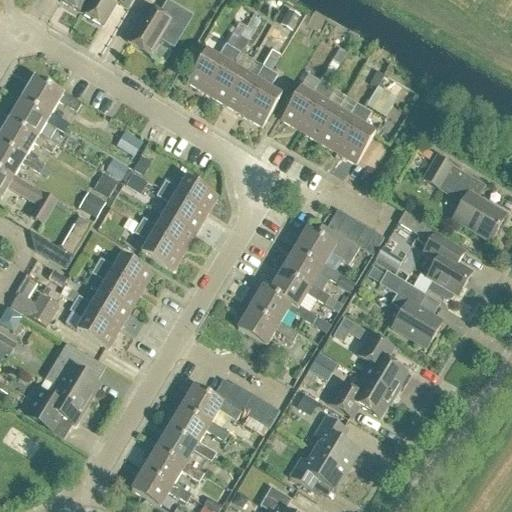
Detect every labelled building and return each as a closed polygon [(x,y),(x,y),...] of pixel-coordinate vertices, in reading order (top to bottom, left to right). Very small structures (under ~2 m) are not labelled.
[(61,0),(59,5),(79,16),(81,17),(90,0),(61,0)] [(90,0),(81,17),(82,18),(101,30),(115,6),(126,13),(133,0),(90,0)] [(148,58),(169,24),(147,10),(126,45),(148,58)] [(292,34),(300,20),(288,13),(280,28),(292,34)] [(217,23),(207,46),(219,51),(229,28),(217,23)] [(205,97),(232,52),(240,39),(232,35),(217,61),(205,54),(186,86),(205,97)] [(240,39),(232,52),(205,97),(224,109),(243,77),(232,70),(248,44),(240,39)] [(262,70),(270,74),(279,59),(271,54),(262,70)] [(243,77),(224,109),(243,120),(270,74),(262,70),(254,83),(243,77)] [(270,74),(243,120),(261,131),(281,99),(269,92),(277,79),(270,74)] [(377,75),(369,88),(376,92),(377,91),(384,79),(377,75)] [(50,120),(51,118),(58,106),(76,116),(81,108),(62,97),(61,99),(33,82),(21,103),(50,120)] [(299,135),(326,89),(319,85),(311,99),(299,92),(280,124),(299,135)] [(334,94),(326,89),(299,135),(317,146),(337,114),(326,108),(334,94)] [(376,92),(366,109),(385,121),(396,102),(377,91),(376,92)] [(50,120),(21,103),(9,124),(37,141),(39,139),(46,126),(63,137),(68,128),(51,118),(50,120)] [(337,114),(317,146),(336,158),(364,112),(356,107),(348,121),(337,114)] [(371,116),(364,112),(336,158),(355,169),(374,137),(363,130),(371,116)] [(0,146),(25,161),(26,159),(34,147),(51,157),(56,149),(39,139),(37,141),(9,124),(0,138),(0,146)] [(125,135),(116,150),(134,161),(143,146),(125,135)] [(25,161),(0,146),(0,174),(13,182),(14,180),(21,167),(39,178),(39,177),(46,181),(51,174),(26,159),(25,161)] [(150,166),(140,160),(132,175),(142,181),(150,166)] [(485,190),(462,177),(436,161),(422,184),(461,207),(451,223),(489,246),(505,219),(478,202),(485,190)] [(113,162),(105,175),(121,185),(129,171),(113,162)] [(13,182),(0,174),(0,202),(0,203),(7,192),(34,209),(28,220),(42,229),(57,205),(14,180),(13,182)] [(147,188),(132,178),(125,190),(140,200),(147,188)] [(108,201),(116,187),(106,181),(97,195),(108,201)] [(165,185),(160,192),(206,219),(217,200),(185,181),(178,193),(165,185)] [(206,219),(160,192),(156,200),(169,208),(163,219),(195,238),(206,219)] [(87,196),(78,212),(96,223),(106,207),(87,196)] [(336,237),(347,219),(337,214),(326,232),(336,237)] [(471,276),(457,268),(465,255),(433,236),(433,237),(423,231),(425,228),(404,216),(397,228),(418,241),(416,244),(425,249),(420,258),(435,267),(426,282),(432,286),(427,294),(445,304),(451,303),(454,299),(457,300),(471,276)] [(142,222),(138,230),(184,257),(195,238),(163,219),(156,230),(142,222)] [(356,225),(347,219),(336,237),(345,243),(356,225)] [(79,220),(61,249),(62,253),(73,260),(92,228),(79,220)] [(129,224),(124,231),(133,237),(138,230),(129,224)] [(364,230),(356,225),(345,243),(354,248),(364,230)] [(321,229),(315,239),(306,233),(293,254),(322,271),(323,269),(330,257),(348,268),(358,251),(321,229)] [(184,257),(138,230),(133,237),(147,245),(140,257),(172,276),(184,257)] [(364,230),(354,248),(363,253),(373,236),(364,230)] [(34,255),(65,274),(73,260),(62,253),(61,249),(56,251),(29,235),(34,255)] [(373,236),(363,253),(372,259),(383,241),(373,236)] [(374,266),(394,278),(402,264),(389,257),(391,253),(384,249),(374,266)] [(322,271),(293,254),(281,275),(309,292),(311,290),(318,277),(336,288),(341,280),(323,269),(322,271)] [(100,262),(95,270),(141,297),(152,278),(120,259),(113,271),(100,262)] [(141,297),(95,270),(91,278),(104,286),(98,297),(130,316),(141,297)] [(372,272),(366,282),(377,288),(383,279),(372,272)] [(281,275),(269,295),(269,296),(297,313),(299,310),(306,298),(324,308),(328,301),(328,300),(311,290),(309,292),(281,275)] [(426,299),(403,286),(386,276),(378,289),(395,299),(390,308),(401,315),(391,332),(425,353),(442,325),(418,311),(426,299)] [(342,279),(336,290),(349,298),(355,287),(342,279)] [(262,291),(249,312),(278,329),(279,327),(287,314),(311,329),(316,321),(299,310),(297,313),(269,296),(269,295),(262,291)] [(130,316),(98,297),(91,308),(78,300),(73,307),(119,335),(130,316)] [(28,321),(37,326),(46,331),(58,311),(55,309),(49,305),(46,304),(39,300),(35,308),(18,298),(11,310),(28,320),(28,321)] [(328,301),(324,308),(330,312),(334,305),(328,301)] [(119,335),(73,307),(69,315),(82,323),(75,334),(107,353),(119,335)] [(278,329),(249,312),(237,333),(265,350),(274,335),(292,346),(297,337),(279,327),(278,329)] [(316,321),(311,329),(316,332),(321,323),(316,321)] [(347,341),(354,327),(343,321),(335,334),(347,341)] [(0,337),(0,356),(8,361),(17,348),(0,337)] [(362,381),(393,400),(406,377),(386,364),(393,352),(369,338),(356,359),(370,367),(362,381)] [(86,366),(64,352),(44,384),(55,390),(55,389),(87,409),(100,388),(79,376),(86,366)] [(308,374),(324,384),(334,367),(318,357),(308,374)] [(291,363),(273,379),(286,394),(304,377),(291,363)] [(393,400),(362,381),(353,395),(340,387),(327,408),(351,422),(358,410),(379,422),(393,400)] [(222,405),(233,387),(232,389),(222,383),(212,401),(221,407),(222,405)] [(242,393),(233,387),(222,405),(231,411),(242,393)] [(75,429),(87,409),(55,389),(55,390),(48,401),(38,394),(23,420),(53,438),(62,422),(75,429)] [(209,429),(211,426),(218,414),(236,425),(241,417),(223,406),(222,408),(193,391),(181,411),(209,429)] [(242,393),(231,411),(240,416),(251,398),(242,393)] [(251,398),(240,416),(249,422),(260,403),(251,398)] [(310,420),(318,407),(304,399),(296,412),(310,420)] [(269,409),(260,403),(249,422),(259,427),(269,409)] [(269,409),(259,427),(268,433),(279,415),(269,409)] [(181,411),(168,432),(197,449),(198,447),(205,435),(223,446),(228,437),(211,426),(209,429),(181,411)] [(313,455),(347,475),(359,455),(341,444),(347,434),(325,421),(314,440),(320,444),(313,455)] [(255,426),(247,440),(261,448),(269,434),(255,426)] [(168,432),(156,453),(184,470),(186,467),(193,455),(211,466),(216,458),(198,447),(197,449),(168,432)] [(184,470),(156,453),(143,473),(172,490),(173,488),(181,475),(198,486),(204,478),(186,467),(184,470)] [(347,475),(313,455),(307,465),(301,462),(289,481),(311,494),(317,484),(335,495),(347,475)] [(172,490),(143,473),(131,494),(159,511),(168,496),(186,507),(191,499),(173,488),(172,490)] [(285,511),(291,503),(271,491),(259,510),(262,511),(285,511)] [(236,498),(231,508),(238,511),(243,511),(248,504),(236,498)] [(207,511),(220,511),(222,510),(208,501),(203,509),(207,511)]
